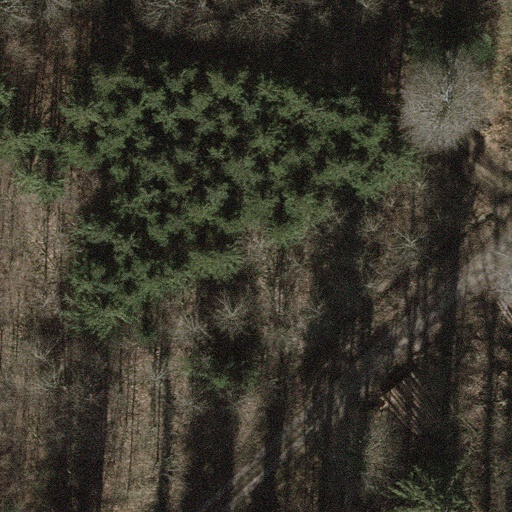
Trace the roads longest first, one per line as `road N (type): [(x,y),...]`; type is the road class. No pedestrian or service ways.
road 1 (track): [(224,511),(511,276)]
road 2 (track): [(402,0),(435,148),(476,183),(511,191)]
